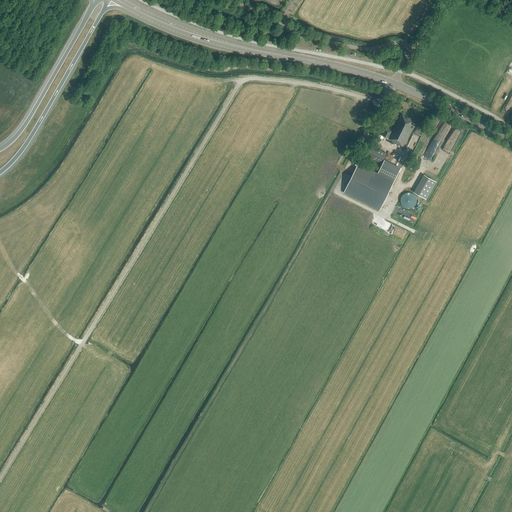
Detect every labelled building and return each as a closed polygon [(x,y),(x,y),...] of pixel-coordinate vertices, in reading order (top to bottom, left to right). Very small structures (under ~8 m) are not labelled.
[(399,118),(398,120),(397,122),(397,121),(392,131),(385,128),(382,135),(392,141),(403,147),(416,121),(402,114),(400,119),(399,118)] [(382,163),(387,154),(371,146),(367,155),(382,163)] [(394,181),(401,168),(385,160),(378,173),(394,181)] [(379,210),(387,196),(394,182),(358,164),(344,192),(379,210)] [(408,193),(405,193),(403,195),(401,197),(400,200),(401,204),(403,206),(405,208),(408,208),(411,207),(414,205),(415,202),(415,199),(414,196),(411,194),(408,193)]
